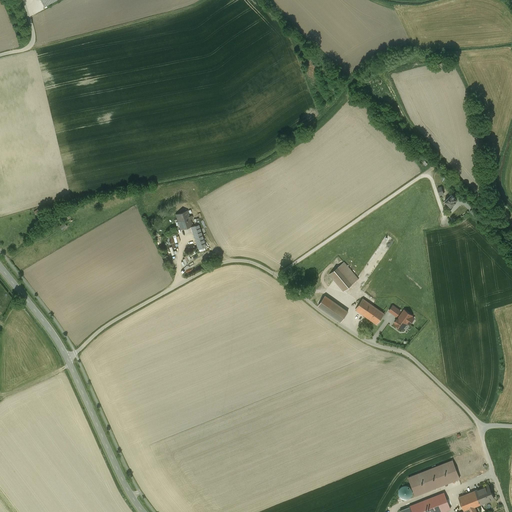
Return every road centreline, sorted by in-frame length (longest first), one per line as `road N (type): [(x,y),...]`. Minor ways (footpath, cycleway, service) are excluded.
road 1 (unclassified): [(479,426),(409,355),(369,342),(241,260),(214,265),(113,321),(68,358)]
road 2 (track): [(278,277),(436,165),(385,75)]
road 3 (track): [(29,46),(205,0)]
road 4 (track): [(351,301),(403,233),(443,218),(430,172)]
road 5 (tertiary): [(143,511),(68,358)]
